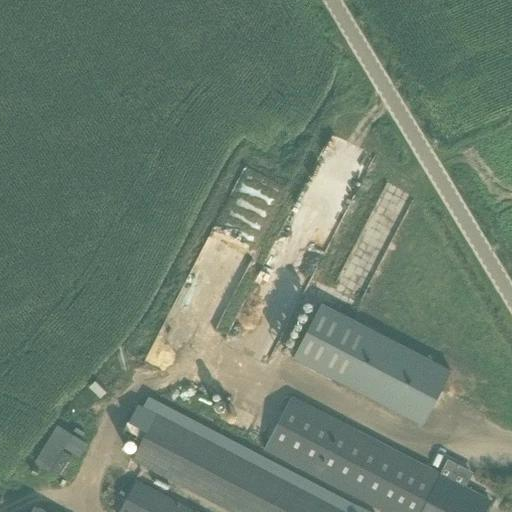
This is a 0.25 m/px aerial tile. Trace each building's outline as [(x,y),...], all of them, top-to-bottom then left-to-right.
[(293,358),(423,425),(451,372),(321,305),(293,358)] [(263,449),(385,511),(483,511),(489,501),(290,398),(263,449)] [(127,422),(123,430),(125,431),(124,433),(141,443),(132,460),(230,511),(368,511),(359,507),(356,511),(347,511),(157,413),(156,414),(143,407),(138,405),(128,423),(127,422)] [(56,473),(78,434),(58,423),(37,462),(56,473)] [(120,511),(197,511),(137,480),(120,511)]
